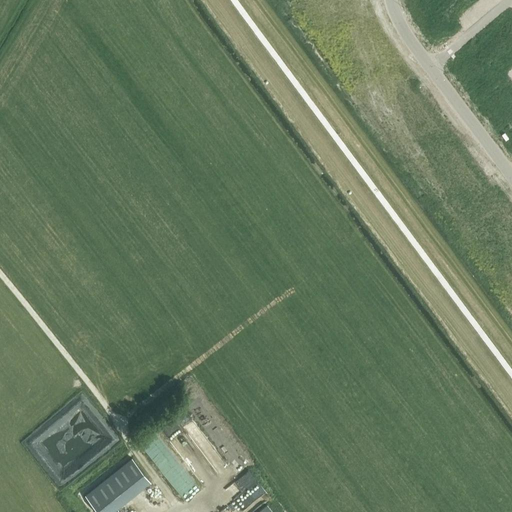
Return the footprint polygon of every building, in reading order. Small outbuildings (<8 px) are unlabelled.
[(461,0),(445,0),(455,12),(465,4),(461,0)] [(222,475),(180,422),(176,417),(166,425),(212,484),(222,475)] [(170,457),(173,445),(161,443),(161,446),(158,445),(156,455),(170,457)] [(132,458),(85,495),(98,511),(112,511),(151,481),(132,458)] [(246,476),(241,479),(255,499),(260,496),(246,476)]
